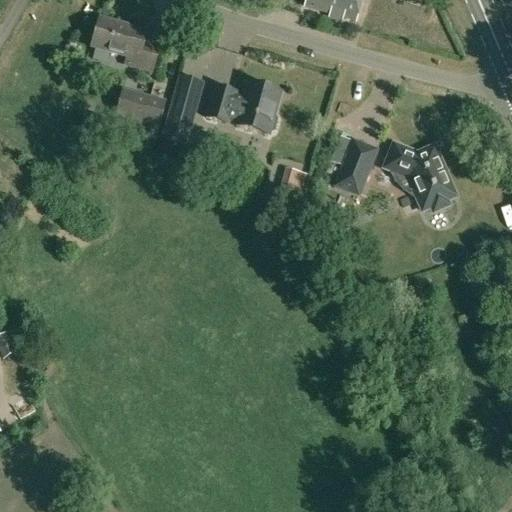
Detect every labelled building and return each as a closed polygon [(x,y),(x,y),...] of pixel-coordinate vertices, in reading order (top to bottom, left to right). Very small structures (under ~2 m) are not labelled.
[(361,0),(306,0),(304,8),(330,16),(329,20),(340,23),(341,19),(355,23),(361,0)] [(385,31),(413,35),(415,21),(375,15),(371,41),(359,40),(357,50),(382,53),(385,31)] [(152,72),(159,47),(144,43),(147,32),(100,19),(92,49),(128,59),(126,65),(152,72)] [(204,84),(178,77),(161,137),(187,144),(204,84)] [(272,134),(275,133),(278,120),(277,118),(274,117),(281,94),(249,85),(245,99),(236,97),(237,94),(215,88),(207,119),(228,125),(229,123),(237,125),(237,127),(269,136),(270,133),(272,134)] [(145,126),(153,98),(123,89),(114,118),(145,126)] [(85,113),(80,130),(105,137),(109,120),(85,113)] [(377,152),(354,143),(336,188),(360,197),(377,152)] [(395,146),(386,169),(409,179),(423,212),(432,208),(434,213),(449,207),(447,202),(456,198),(435,148),(418,156),(395,146)] [(299,167),(288,176),(298,188),(309,179),(299,167)] [(0,356),(1,358),(13,353),(5,334),(0,336),(0,356)]
